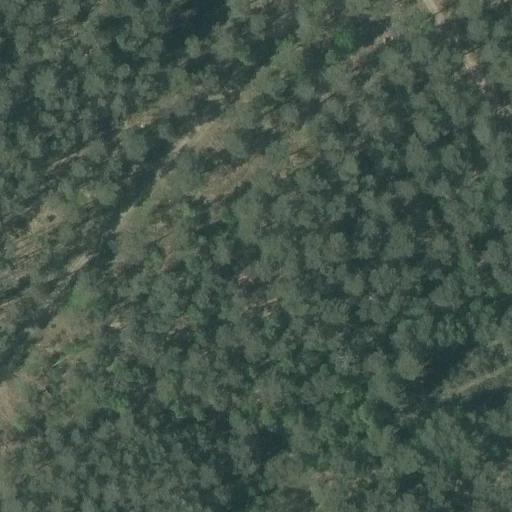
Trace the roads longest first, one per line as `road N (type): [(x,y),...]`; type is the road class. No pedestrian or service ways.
road 1 (track): [(0,350),(307,0)]
road 2 (track): [(430,0),(511,129)]
